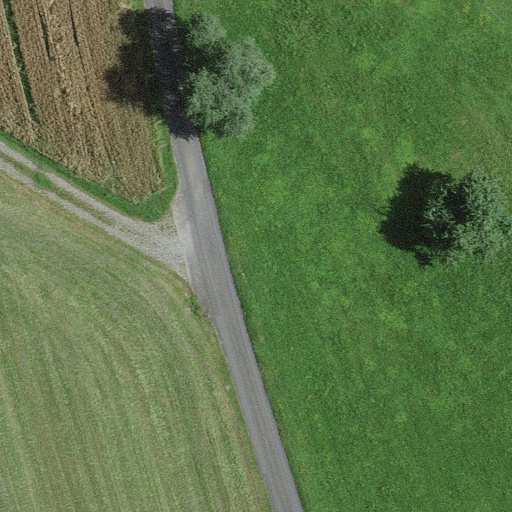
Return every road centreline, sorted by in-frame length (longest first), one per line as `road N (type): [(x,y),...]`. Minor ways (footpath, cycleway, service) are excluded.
road 1 (residential): [(290,511),(257,420),(159,0)]
road 2 (track): [(0,156),(225,289)]
